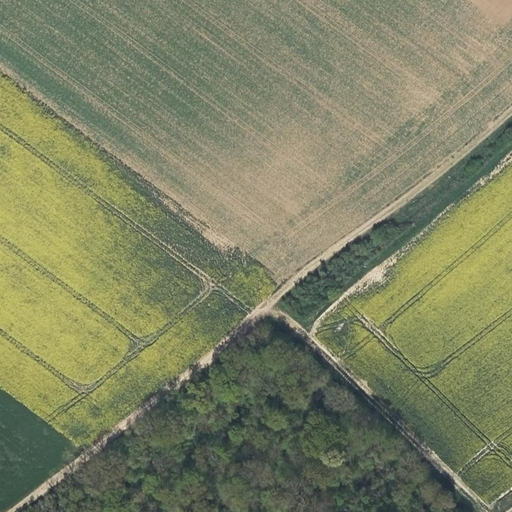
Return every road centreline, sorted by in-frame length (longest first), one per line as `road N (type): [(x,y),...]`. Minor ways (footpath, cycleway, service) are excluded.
road 1 (track): [(11,511),(511,102)]
road 2 (track): [(482,511),(292,323),(255,311)]
